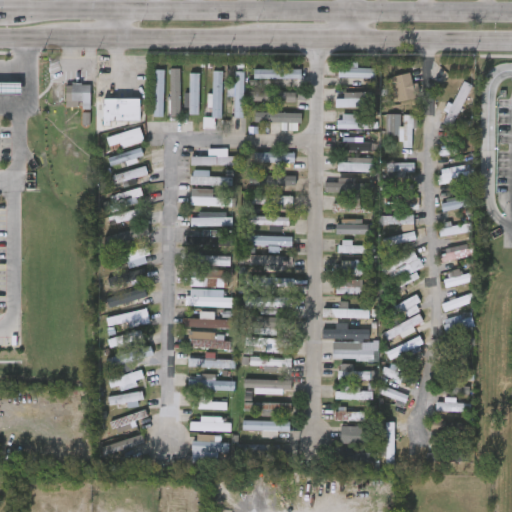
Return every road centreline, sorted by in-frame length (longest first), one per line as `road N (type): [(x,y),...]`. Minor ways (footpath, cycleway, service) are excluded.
road 1 (residential): [(168,410),(174,148),(186,141),(315,141),(319,429)]
road 2 (secondary): [(511,12),(68,10)]
road 3 (secondary): [(69,38),(511,41)]
